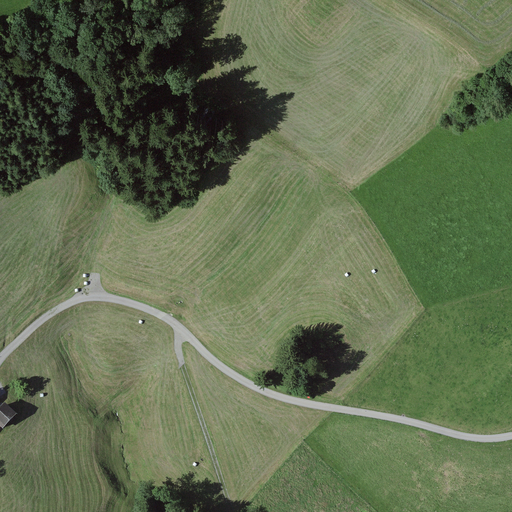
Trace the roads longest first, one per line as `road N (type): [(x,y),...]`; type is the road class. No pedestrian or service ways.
road 1 (track): [(0,361),(53,312),(80,299),(112,298),(179,325),(250,385),(299,403),(475,438),(511,436)]
road 2 (track): [(179,325),(178,346),(232,511)]
